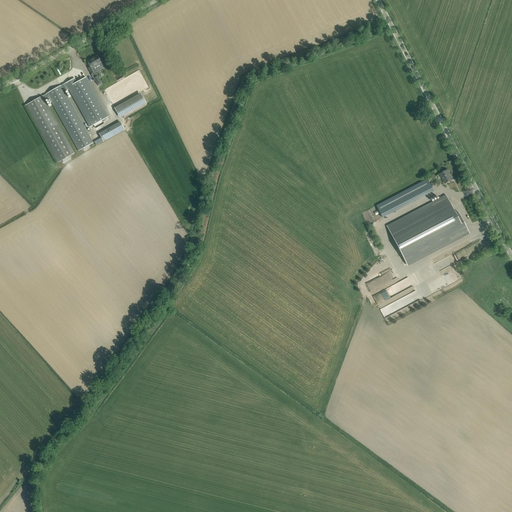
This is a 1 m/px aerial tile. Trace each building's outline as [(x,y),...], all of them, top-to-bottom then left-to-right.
[(91,67),(89,68),(92,74),(95,72),(93,67),(101,63),(97,56),(87,61),(91,67)] [(62,160),(63,163),(70,159),(69,156),(75,153),(45,100),(49,98),(79,151),(83,148),(84,150),(90,147),(89,145),(93,143),(65,92),(69,89),(90,127),(94,125),(95,129),(98,127),(96,123),(100,122),(102,125),(104,124),(103,122),(105,121),(104,119),(108,117),(86,77),(77,82),(75,78),(61,86),(61,85),(26,105),(58,163),(62,160)] [(144,93),(116,106),(121,117),(149,104),(144,93)] [(99,133),(104,142),(125,130),(120,121),(99,133)] [(445,184),(449,182),(453,180),(448,170),(440,174),(445,184)] [(383,217),(402,207),(433,190),(428,179),(396,196),(396,195),(376,205),(383,217)] [(446,195),(387,226),(396,245),(407,265),(469,233),(458,212),(455,213),(446,195)] [(416,294),(409,278),(373,294),(379,307),(401,297),(403,300),(416,294)] [(380,286),(377,279),(367,284),(370,291),(380,286)]
